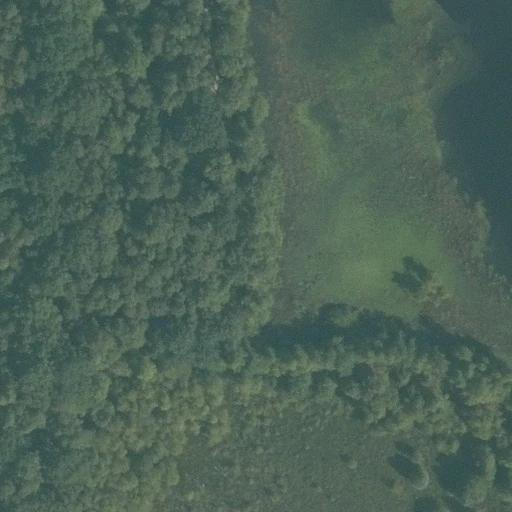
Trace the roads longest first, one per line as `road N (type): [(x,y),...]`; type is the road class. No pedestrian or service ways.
road 1 (track): [(57,307),(74,0)]
road 2 (track): [(43,511),(57,307)]
